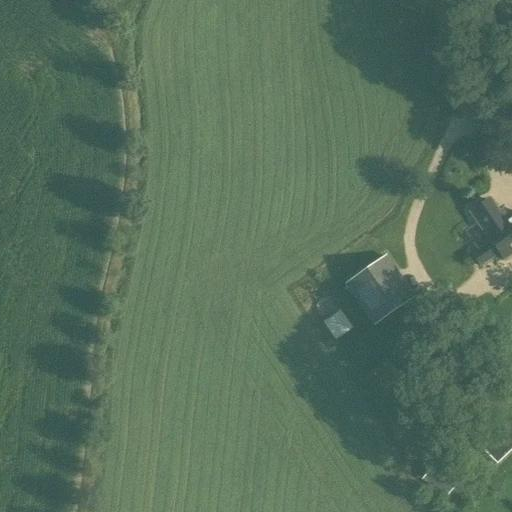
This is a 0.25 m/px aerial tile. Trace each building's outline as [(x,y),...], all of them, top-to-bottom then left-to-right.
[(486,238),(485,238),(488,243),(471,255),(479,267),(497,255),(501,261),(511,253),(511,218),(504,225),(487,202),(470,214),(486,238)] [(343,286),(372,328),(415,299),(386,256),(343,286)] [(339,310),(322,323),(335,340),(352,328),(339,310)] [(511,419),(481,448),(496,464),(511,448),(511,419)] [(421,480),(444,498),(454,485),(432,467),(421,480)]
